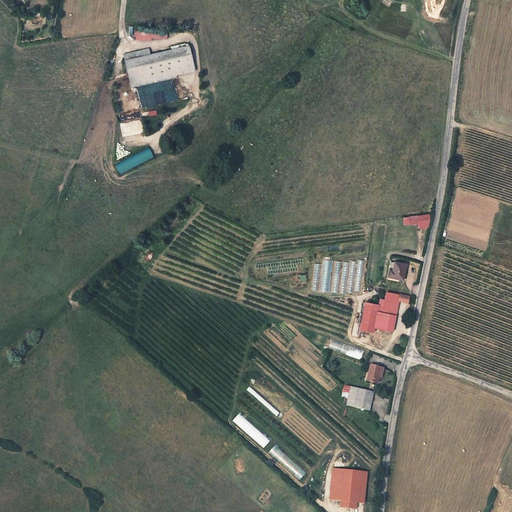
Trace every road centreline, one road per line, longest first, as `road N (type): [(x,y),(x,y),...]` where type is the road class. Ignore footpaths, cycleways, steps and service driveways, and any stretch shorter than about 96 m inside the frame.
road 1 (unclassified): [(468,0),(406,358)]
road 2 (unclassified): [(406,358),(382,511)]
